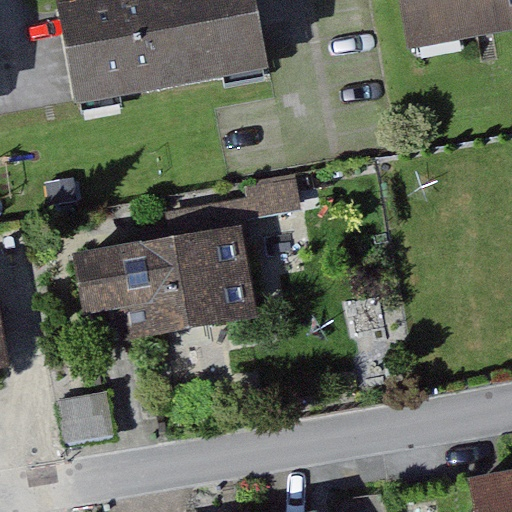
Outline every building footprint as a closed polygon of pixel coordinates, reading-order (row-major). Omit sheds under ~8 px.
[(269,0),(147,0),(72,14),(90,112),(284,77),(269,0)] [(511,0),(416,0),(425,39),(511,20),(511,0)] [(231,210),(100,238),(120,331),(251,303),(231,210)] [(0,292),(0,359),(14,356),(0,292)] [(511,511),(511,470),(495,474),(502,511),(511,511)]
